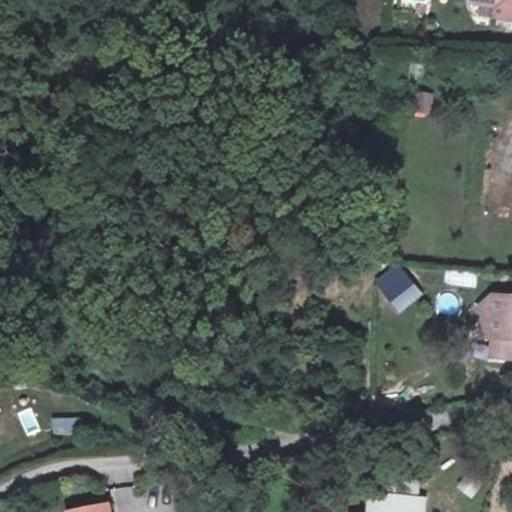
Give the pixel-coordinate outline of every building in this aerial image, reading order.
[(511,0),(474,0),(474,2),(498,4),(511,5),(511,13),(511,18),(511,17),(511,0)] [(511,13),(511,5),(498,4),(497,16),(511,18),(511,13)] [(397,315),(423,299),(401,264),(375,280),(397,315)] [(488,323),(487,336),(491,337),(491,358),(511,358),(511,297),(489,297),(478,312),(481,315),(488,323)] [(338,472),(338,453),(300,455),(299,468),(312,479),(332,480),(338,472)] [(428,511),(430,500),(379,496),(377,511),(428,511)]
